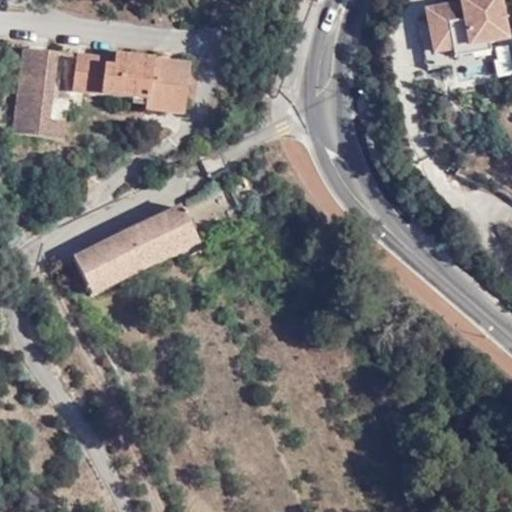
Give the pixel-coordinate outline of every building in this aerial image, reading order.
[(202,13),(208,12),(213,8),(216,4),(216,0),(188,0),(189,4),(194,9),(198,12),(202,13)] [(430,22),(493,48),(483,1),(428,12),(430,22)] [(494,53),(493,48),(430,22),(438,65),(494,53)] [(61,142),(63,125),(48,122),(57,56),(22,51),(11,135),(61,142)] [(234,82),(251,63),(241,54),(223,73),(234,82)] [(182,116),(187,74),(150,70),(150,62),(115,58),(114,62),(76,58),(72,92),(146,101),(145,111),(182,116)] [(150,70),(187,74),(188,66),(150,62),(150,70)] [(196,243),(179,209),(73,262),(91,296),(196,243)]
